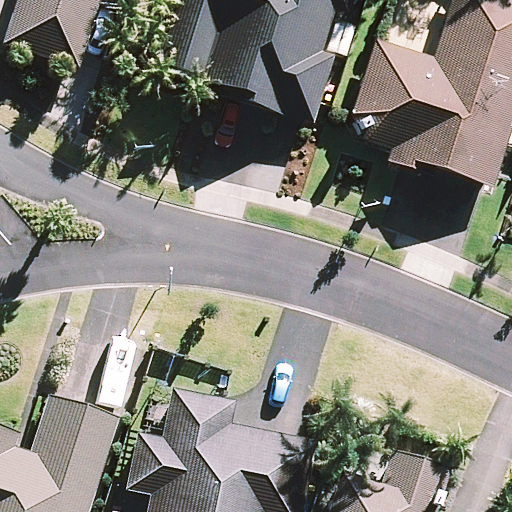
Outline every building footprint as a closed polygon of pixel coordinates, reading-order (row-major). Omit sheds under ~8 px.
[(94,0),(14,0),(0,44),(72,68),(94,0)] [(307,125),(328,57),(343,61),(353,28),(339,24),(346,0),(163,0),(144,65),(239,94),(236,103),(307,125)] [(351,115),(359,146),(380,153),(377,164),(413,175),(416,164),(488,186),(511,110),(511,0),(448,0),(429,63),(373,45),(351,115)] [(231,406),(167,394),(158,443),(132,438),(122,493),(146,497),(142,511),(294,511),(306,445),(226,430),(231,406)] [(0,511),(85,511),(113,420),(45,399),(27,456),(8,451),(13,436),(0,432),(0,511)] [(423,511),(437,468),(389,453),(376,494),(334,481),(323,511),(423,511)]
